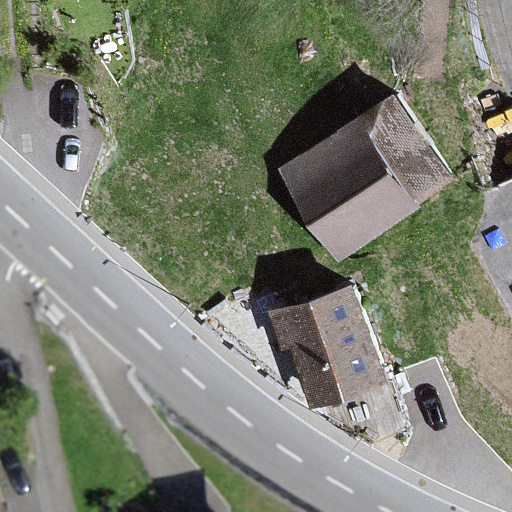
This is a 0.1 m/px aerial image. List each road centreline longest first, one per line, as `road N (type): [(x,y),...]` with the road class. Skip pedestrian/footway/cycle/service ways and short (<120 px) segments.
road 1 (secondary): [(0,197),(188,371),(297,457),(397,511)]
road 2 (residential): [(0,243),(60,511)]
road 3 (unknown): [(0,172),(30,127),(21,0)]
